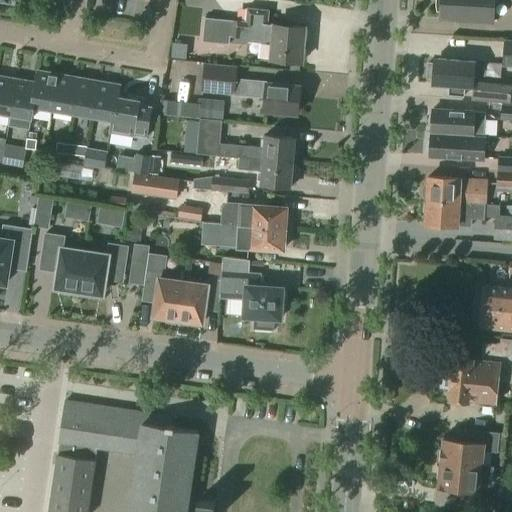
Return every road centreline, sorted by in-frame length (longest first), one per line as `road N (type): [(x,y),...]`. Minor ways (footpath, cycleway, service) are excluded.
road 1 (tertiary): [(355,383),(384,0)]
road 2 (residential): [(355,383),(0,337)]
road 3 (residential): [(69,48),(156,64),(166,0)]
road 4 (tertiary): [(345,511),(355,383)]
